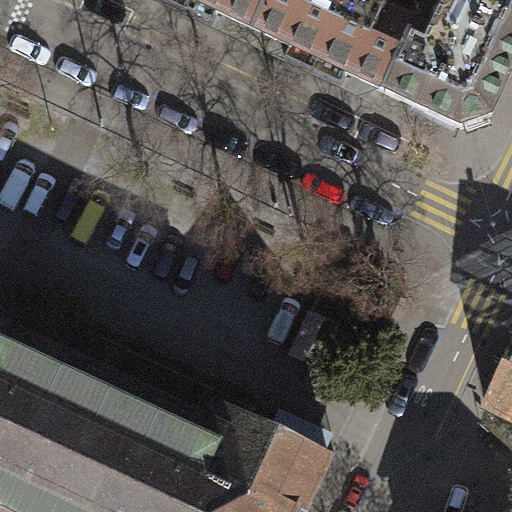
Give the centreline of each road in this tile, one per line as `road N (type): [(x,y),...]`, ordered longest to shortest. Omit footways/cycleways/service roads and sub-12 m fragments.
road 1 (residential): [(27,21),(500,235)]
road 2 (residential): [(410,432),(500,235)]
road 3 (residential): [(410,432),(447,451),(511,511)]
